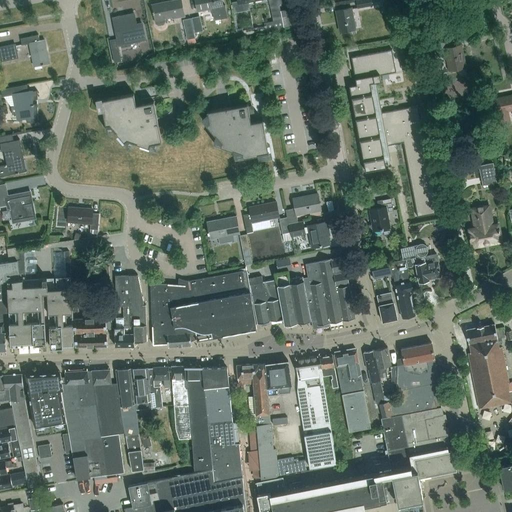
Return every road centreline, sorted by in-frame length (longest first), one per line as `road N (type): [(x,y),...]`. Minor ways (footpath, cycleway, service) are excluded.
road 1 (residential): [(0,360),(301,347),(378,332)]
road 2 (residential): [(130,248),(130,201),(62,187),(51,169),(76,79),(65,0)]
road 3 (residential): [(438,312),(482,511)]
road 4 (residential): [(308,0),(340,171)]
road 5 (residential): [(340,171),(378,332)]
road 6 (unknown): [(340,171),(398,167),(412,230)]
